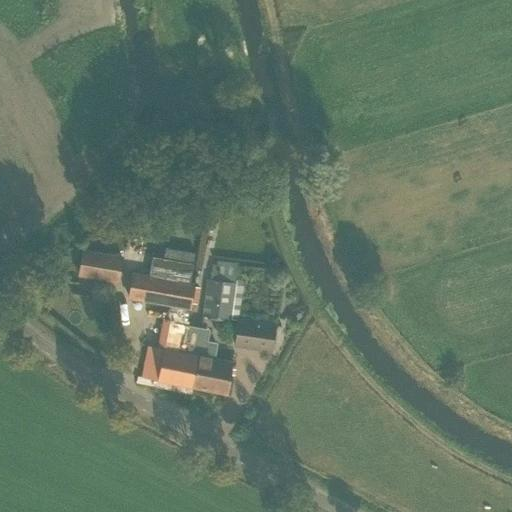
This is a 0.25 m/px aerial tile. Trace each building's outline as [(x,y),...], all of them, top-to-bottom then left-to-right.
[(79,275),(117,281),(121,256),(100,253),(100,251),(83,249),(79,275)] [(133,272),(129,297),(156,302),(169,304),(190,308),(191,303),(194,287),(195,283),(189,282),(193,264),(163,259),(152,257),(150,269),(143,268),(142,274),(133,272)] [(211,264),(209,280),(210,280),(236,283),(236,279),(238,267),(216,264),(211,264)] [(203,315),(231,319),(236,283),(210,280),(209,280),(208,280),(203,315)] [(191,303),(197,304),(200,288),(194,287),(191,303)] [(145,358),(141,378),(191,387),(196,363),(183,361),(188,341),(182,340),(184,332),(187,332),(188,325),(187,325),(188,323),(166,319),(163,318),(158,345),(147,344),(145,358)] [(235,345),(270,350),(274,323),(239,318),(235,345)] [(191,387),(226,394),(233,362),(215,358),(218,342),(207,340),(209,329),(188,325),(187,332),(184,332),(182,340),(188,341),(183,361),(196,363),(191,387)]
